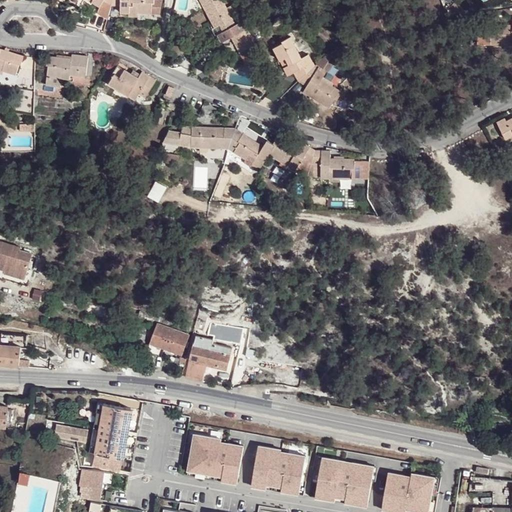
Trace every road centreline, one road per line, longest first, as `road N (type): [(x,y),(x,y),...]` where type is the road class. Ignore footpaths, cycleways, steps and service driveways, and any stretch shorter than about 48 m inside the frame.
road 1 (tertiary): [(0,374),(160,386),(511,456)]
road 2 (residential): [(76,33),(354,145),(440,139),(511,100)]
road 3 (residential): [(76,33),(5,35),(1,23),(15,7),(39,8),(53,21)]
